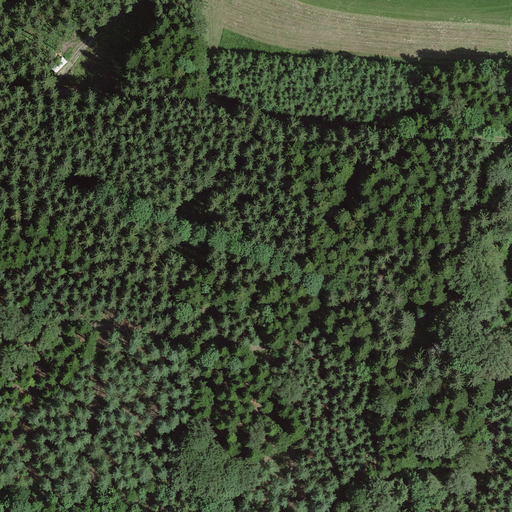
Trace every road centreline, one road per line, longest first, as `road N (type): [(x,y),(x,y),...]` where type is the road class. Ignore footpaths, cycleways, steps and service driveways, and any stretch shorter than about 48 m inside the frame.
road 1 (track): [(0,84),(125,102),(221,102),(302,124),(511,141)]
road 2 (track): [(0,161),(368,288)]
